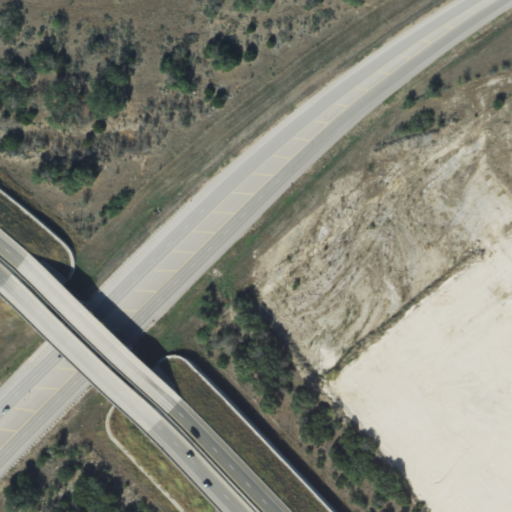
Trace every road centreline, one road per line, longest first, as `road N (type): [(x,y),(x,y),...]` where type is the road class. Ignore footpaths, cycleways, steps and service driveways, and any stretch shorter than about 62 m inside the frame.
road 1 (secondary): [(473,0),(268,164),(0,421)]
road 2 (trunk): [(168,403),(35,273)]
road 3 (trunk): [(16,293),(148,421)]
road 4 (trunk): [(277,511),(168,403)]
road 5 (trunk): [(148,421),(230,511)]
